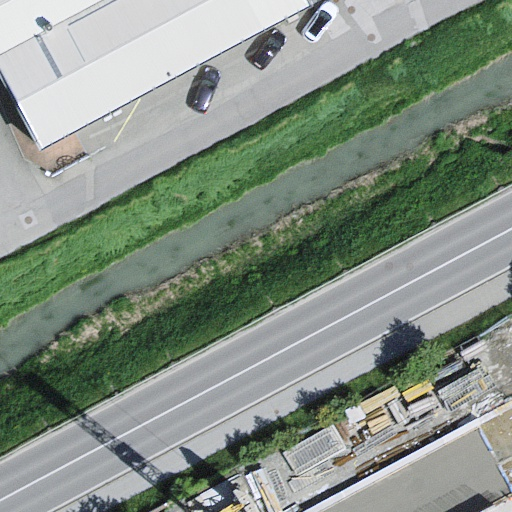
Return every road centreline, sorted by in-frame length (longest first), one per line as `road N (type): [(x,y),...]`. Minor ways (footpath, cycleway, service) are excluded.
road 1 (tertiary): [(511,229),(0,502)]
road 2 (residential): [(441,0),(0,233)]
